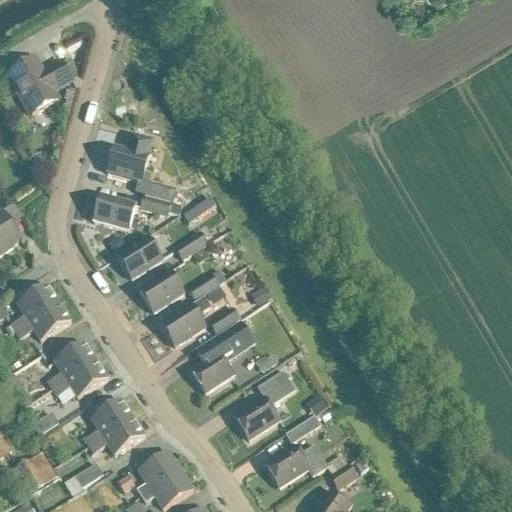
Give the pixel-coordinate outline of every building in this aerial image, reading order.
[(43,78),(35,65),(8,81),(30,120),(58,105),(53,96),(70,86),(60,68),(43,78)] [(113,153),(107,178),(141,187),(148,163),(152,146),(129,140),(125,157),(113,153)] [(147,188),(146,193),(144,201),(171,208),(174,196),(147,188)] [(134,212),(100,203),(93,228),(127,237),(134,212)] [(170,211),(143,203),(140,215),(167,223),(168,219),(170,211)] [(210,204),(182,221),(188,229),(215,212),(210,204)] [(170,211),(168,219),(179,222),(182,214),(170,211)] [(0,255),(2,258),(22,246),(3,216),(0,217),(0,255)] [(201,240),(178,254),(185,266),(208,251),(201,240)] [(161,267),(147,244),(117,264),(131,286),(161,267)] [(183,300),(169,278),(138,297),(153,320),(183,300)] [(211,281),(188,296),(195,307),(218,292),(211,281)] [(11,331),(16,338),(59,310),(47,292),(17,311),(25,322),(11,331)] [(204,303),(190,312),(160,331),(174,353),(205,334),(197,322),(210,313),(204,303)] [(59,310),(16,338),(20,345),(34,336),(41,347),(70,328),(59,310)] [(232,314),(209,329),(216,340),(239,325),(232,314)] [(218,359),(222,365),(251,347),(240,329),(217,343),(219,346),(203,356),(208,365),(218,359)] [(48,387),(52,394),(95,367),(83,348),(54,367),(61,379),(48,387)] [(208,365),(190,377),(205,401),(234,382),(222,365),(218,359),(208,365)] [(95,367),(52,394),(57,401),(70,393),(77,404),(107,385),(95,367)] [(264,406),(234,425),(248,447),(279,427),(270,413),(295,397),(282,378),(257,394),(264,406)] [(15,381),(4,388),(11,401),(23,394),(15,381)] [(90,452),(133,425),(121,407),(91,426),(99,437),(86,446),(90,452)] [(11,434),(21,429),(12,411),(1,417),(11,434)] [(59,430),(46,412),(28,425),(41,443),(59,430)] [(320,432),(314,423),(286,440),(292,450),(320,432)] [(115,462),(144,443),(133,425),(90,452),(94,459),(108,451),(115,462)] [(0,465),(12,458),(0,437),(0,465)] [(296,453),(265,472),(279,494),(295,484),(299,490),(326,472),(315,454),(302,462),(296,453)] [(142,502),(180,477),(168,457),(138,477),(147,490),(138,496),(142,502)] [(17,473),(32,498),(56,484),(42,460),(17,473)] [(365,464),(356,470),(361,479),(370,473),(365,464)] [(76,482),(83,494),(104,481),(96,469),(76,482)] [(338,497),(358,485),(349,471),(329,483),(338,497)] [(161,511),(170,511),(193,497),(180,477),(142,502),(146,509),(155,503),(161,511)] [(331,498),(321,511),(350,511),(351,511),(331,498)]
